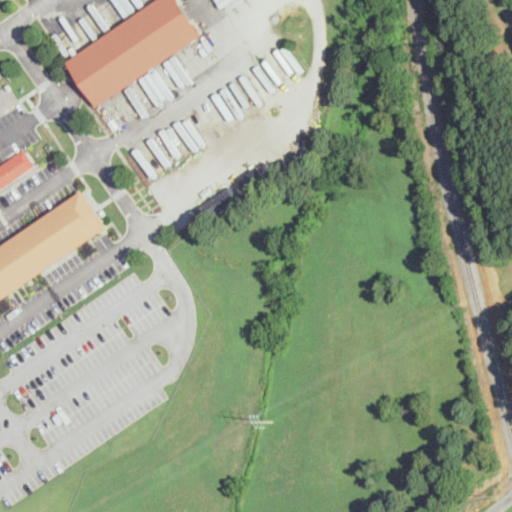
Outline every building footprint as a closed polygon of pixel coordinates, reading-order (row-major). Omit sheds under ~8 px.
[(99,107),(69,62),(159,0),(180,0),(205,35),(99,107)] [(195,57),(189,61),(184,52),(189,49),(195,57)] [(19,97),(0,109),(0,89),(10,83),(19,97)] [(117,120),(111,124),(104,114),(110,109),(117,120)] [(38,164),(0,190),(0,166),(26,148),(38,164)] [(240,178),(248,190),(267,177),(258,165),(240,178)] [(87,194),(93,204),(94,203),(97,207),(110,228),(107,230),(0,301),(0,247),(17,236),(85,191),(87,194)] [(217,213),(207,220),(203,215),(214,208),(217,213)]
